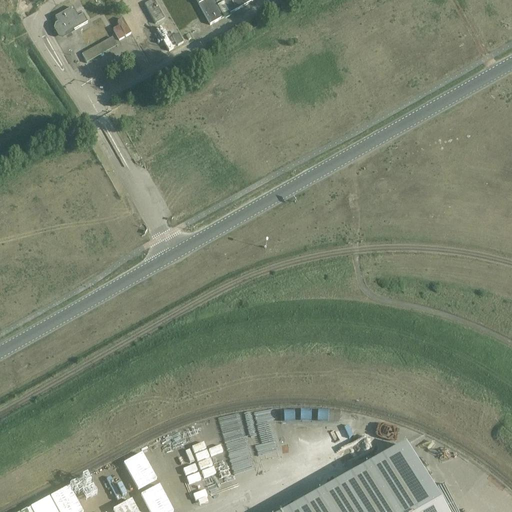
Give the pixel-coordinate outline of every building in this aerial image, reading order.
[(153,0),(152,0),(144,5),(155,24),(164,19),(153,0)] [(217,7),(213,0),(195,0),(210,25),(223,18),(223,17),(228,14),(229,15),(253,1),(252,0),(220,0),(223,4),(217,7)] [(72,8),(54,18),(57,23),(59,25),(57,26),(56,30),(59,36),(63,37),(66,36),(71,33),(73,31),(87,23),(83,15),(82,15),(78,18),(76,15),(72,8)] [(175,47),(164,26),(160,28),(171,49),(175,47)] [(168,51),(157,30),(153,32),(164,53),(168,51)] [(111,34),(78,50),(83,60),(98,53),(102,60),(120,52),(111,34)] [(182,43),(178,34),(173,37),(177,46),(182,43)] [(371,413),(350,421),(353,430),(375,422),(371,413)] [(354,443),(376,435),(372,426),(351,434),(354,443)] [(289,511),(441,511),(405,447),(289,511)] [(43,511),(39,503),(20,511),(43,511)] [(184,511),(207,511),(203,503),(184,511)]
